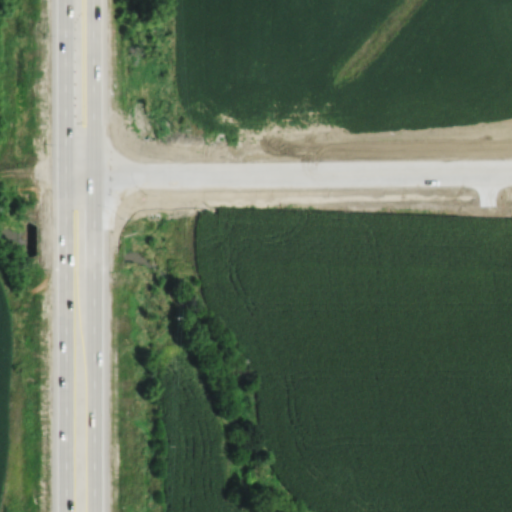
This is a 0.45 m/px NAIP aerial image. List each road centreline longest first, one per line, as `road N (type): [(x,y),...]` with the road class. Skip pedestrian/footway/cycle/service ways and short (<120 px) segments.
road 1 (tertiary): [(511,167),(64,168)]
road 2 (trunk): [(91,511),(92,168)]
road 3 (trunk): [(64,168),(63,511)]
road 4 (trunk): [(92,168),(90,0)]
road 5 (trunk): [(62,0),(64,168)]
